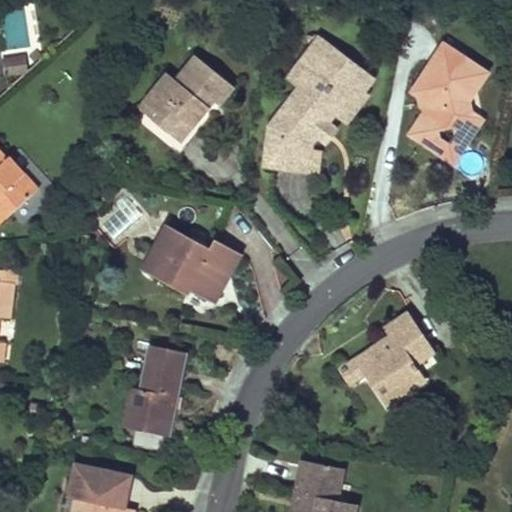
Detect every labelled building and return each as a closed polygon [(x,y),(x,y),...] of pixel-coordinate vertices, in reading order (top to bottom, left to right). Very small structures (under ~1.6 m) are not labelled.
[(330,60),(341,45),(327,34),(315,49),(330,60)] [(490,71),(446,40),(413,90),(417,93),(425,98),(424,112),(417,123),(403,143),(427,159),(435,148),(443,153),(449,144),(461,152),(477,128),(454,112),(449,108),(451,99),(478,88),(490,71)] [(355,79),(365,64),(341,45),(330,60),(315,49),(294,77),(305,86),(276,126),(270,167),(323,175),(326,154),(316,152),(313,141),(319,132),(324,135),(333,123),(330,122),(339,110),(346,116),(367,88),(355,79)] [(233,85),(197,50),(175,72),(168,66),(142,92),(156,106),(149,112),(162,125),(175,113),(187,125),(194,118),(206,107),(198,99),(203,94),(211,102),(214,105),(233,85)] [(1,55),(2,74),(27,73),(26,54),(1,55)] [(355,79),(367,88),(378,74),(365,64),(355,79)] [(351,120),(372,91),(367,88),(346,116),(351,120)] [(478,88),(451,99),(449,108),(454,112),(477,128),(478,88)] [(156,106),(142,92),(135,98),(149,112),(156,106)] [(417,93),(417,123),(424,112),(425,98),(417,93)] [(198,99),(206,107),(211,102),(203,94),(198,99)] [(175,113),(162,125),(174,137),(187,125),(175,113)] [(330,140),(339,128),(333,123),(324,135),(330,140)] [(427,159),(446,172),(461,152),(449,144),(443,153),(435,148),(427,159)] [(6,162),(0,154),(0,214),(6,221),(39,192),(9,158),(6,162)] [(124,196),(99,226),(119,243),(144,213),(124,196)] [(185,233),(167,224),(142,271),(188,294),(191,288),(216,301),(222,290),(226,282),(223,275),(232,272),(242,252),(214,238),(210,246),(193,237),(186,239),(185,233)] [(232,272),(223,275),(226,282),(232,272)] [(434,354),(407,316),(385,331),(390,338),(394,344),(386,350),(383,344),(366,354),(356,362),(367,378),(382,400),(398,389),(404,396),(424,382),(417,372),(419,370),(416,366),(434,354)] [(386,350),(394,344),(390,338),(383,344),(386,350)] [(187,352),(149,344),(139,388),(133,387),(129,407),(135,408),(130,427),(169,435),(173,414),(187,352)] [(339,373),(350,389),(367,378),(356,362),(339,373)] [(126,386),(117,424),(130,427),(135,408),(129,407),(133,387),(126,386)] [(398,389),(382,400),(388,408),(404,396),(398,389)] [(345,469),(303,462),(295,497),(302,499),(299,511),(297,511),(295,511),(294,511),(354,511),(356,506),(347,504),(338,502),(341,486),(345,469)] [(90,467),(76,465),(73,479),(80,480),(82,474),(89,474),(90,467)] [(118,472),(90,467),(89,474),(82,474),(80,480),(73,479),(70,497),(69,496),(66,511),(123,511),(125,507),(128,489),(122,487),(123,481),(116,480),(118,472)] [(128,489),(131,475),(118,472),(116,480),(123,481),(122,487),(128,489)] [(350,488),(341,486),(338,502),(347,504),(350,488)] [(295,497),(292,510),(295,511),(297,511),(299,511),(302,499),(295,497)]
